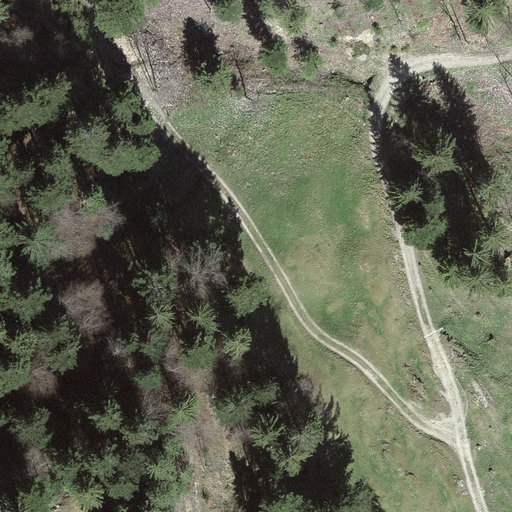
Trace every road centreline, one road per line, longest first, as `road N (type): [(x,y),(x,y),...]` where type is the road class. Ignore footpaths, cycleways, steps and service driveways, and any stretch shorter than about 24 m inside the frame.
road 1 (track): [(488,511),(455,429),(378,132),(377,91),(400,65),(511,57)]
road 2 (track): [(455,429),(426,424),(364,360),(311,323),(252,226),(143,106),(109,0)]
